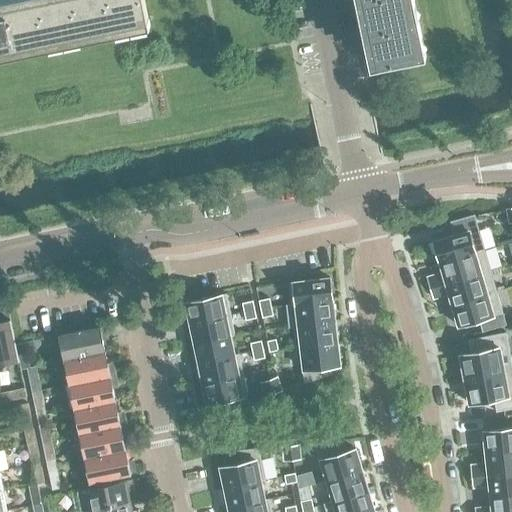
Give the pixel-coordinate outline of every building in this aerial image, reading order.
[(144,0),(0,0),(0,54),(149,24),(144,0)] [(358,0),(373,66),(382,65),(426,55),(413,0),(358,0)] [(485,250),(479,228),(433,241),(440,263),(485,250)] [(440,263),(443,273),(428,277),(431,287),(491,270),(485,250),(440,263)] [(497,291),(491,270),(431,287),(434,298),(449,294),(452,304),(497,291)] [(286,304),(286,305),(332,299),(330,277),(288,282),(291,301),(291,304),(286,304)] [(482,332),(506,325),(497,291),(452,304),(458,326),(479,320),(482,332)] [(186,302),(190,323),(231,314),(227,293),(186,302)] [(261,309),(272,307),(270,298),(259,300),(261,309)] [(286,305),(289,326),(335,321),(332,299),(286,305)] [(242,303),(244,312),(255,309),(253,301),(242,303)] [(272,307),(261,309),(263,318),(273,315),(272,307)] [(0,366),(20,363),(16,344),(10,314),(9,308),(0,309),(0,366)] [(257,318),(255,309),(244,312),(246,320),(257,318)] [(236,335),(231,314),(190,323),(195,344),(231,336),(236,335)] [(338,343),(335,321),(289,326),(289,328),(294,327),(296,348),(338,343)] [(64,362),(106,353),(103,336),(109,334),(107,327),(59,337),(64,362)] [(465,379),(511,369),(511,359),(507,332),(468,339),(470,352),(460,354),(465,379)] [(199,363),(240,354),(239,353),(235,354),(231,336),(195,344),(199,363)] [(279,350),(276,339),(267,341),(270,352),(279,350)] [(252,352),(263,349),(261,341),(251,343),(252,352)] [(25,342),(16,344),(20,363),(21,370),(27,368),(30,368),(25,342)] [(301,348),(305,382),(331,373),(331,367),(340,365),(338,343),(296,348),(296,349),(301,348)] [(263,349),(252,352),(254,360),(265,358),(263,349)] [(106,353),(64,362),(69,386),(117,375),(116,366),(110,368),(106,353)] [(240,354),(199,363),(203,383),(244,375),(240,354)] [(36,366),(30,368),(27,368),(33,393),(41,391),(36,366)] [(511,369),(465,379),(469,404),(494,399),(496,412),(511,408),(511,369)] [(119,383),(117,375),(69,386),(74,410),(117,401),(113,384),(119,383)] [(231,407),(250,401),(244,375),(203,383),(207,404),(230,399),(231,407)] [(282,390),(277,378),(270,380),(274,392),(282,390)] [(274,392),(270,380),(263,383),(267,395),(274,392)] [(0,393),(2,404),(28,398),(26,388),(0,393)] [(47,415),(41,391),(33,393),(38,417),(47,415)] [(117,401),(74,410),(79,434),(128,423),(126,415),(120,417),(117,401)] [(24,426),(33,424),(28,403),(19,405),(24,426)] [(52,439),(47,415),(38,417),(43,441),(52,439)] [(128,423),(79,434),(84,457),(127,449),(123,433),(129,432),(128,423)] [(37,443),(33,424),(24,426),(28,445),(37,443)] [(511,427),(483,430),(486,453),(511,449),(511,427)] [(57,463),(52,439),(43,441),(48,465),(57,463)] [(343,442),(316,444),(321,482),(362,470),(356,448),(346,451),(343,442)] [(37,443),(28,445),(32,464),(41,463),(37,443)] [(291,446),(283,447),(285,460),(292,459),(291,446)] [(299,446),(291,446),(292,459),(300,458),(299,446)] [(127,449),(84,457),(90,482),(137,472),(135,464),(130,465),(127,449)] [(220,467),(225,488),(266,479),(259,449),(241,451),(243,462),(220,467)] [(472,465),(473,476),(511,471),(511,449),(486,453),(487,464),(472,465)] [(45,483),(41,463),(32,464),(36,484),(38,484),(45,483)] [(62,489),(57,463),(48,465),(53,490),(62,489)] [(321,482),(324,502),(334,501),(334,502),(369,491),(362,470),(321,482)] [(511,471),(473,476),(474,487),(489,485),(490,496),(511,493),(511,471)] [(285,475),(286,484),(297,482),(295,473),(285,475)] [(266,480),(266,479),(225,488),(229,508),(270,499),(270,498),(265,499),(261,481),(266,480)] [(85,511),(131,502),(129,492),(135,490),(133,480),(81,491),(85,511)] [(38,484),(36,484),(28,486),(32,505),(42,503),(38,484)] [(0,511),(9,510),(5,490),(0,491),(0,511)] [(334,502),(335,511),(372,511),(375,511),(369,491),(334,502)] [(511,511),(511,493),(490,496),(492,507),(476,508),(476,511),(511,511)] [(49,511),(59,511),(56,496),(47,498),(49,511)] [(229,508),(229,511),(272,511),(270,499),(229,508)] [(301,501),(303,510),(314,508),(312,499),(301,501)] [(131,502),(85,511),(139,511),(133,511),(131,502)] [(43,511),(42,503),(32,505),(33,511),(43,511)]
